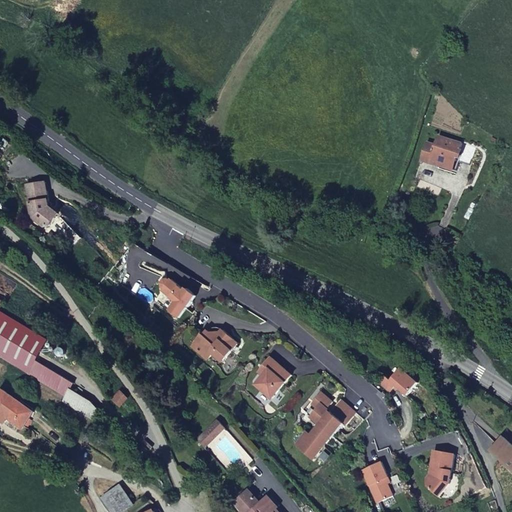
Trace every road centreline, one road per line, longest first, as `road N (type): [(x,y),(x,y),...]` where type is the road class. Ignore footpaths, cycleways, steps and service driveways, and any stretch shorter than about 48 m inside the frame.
road 1 (secondary): [(511,396),(395,324),(175,220)]
road 2 (residential): [(0,220),(40,252),(160,430),(184,511)]
road 3 (unknown): [(436,104),(481,159),(458,215),(428,255),(431,280),(504,369),(511,392)]
road 4 (residential): [(392,441),(375,397),(270,311),(163,247),(175,220)]
road 5 (secondary): [(175,220),(0,105)]
road 6 (residential): [(0,441),(157,494),(184,511)]
road 7 (unknown): [(443,352),(452,393),(491,443),(511,504)]
